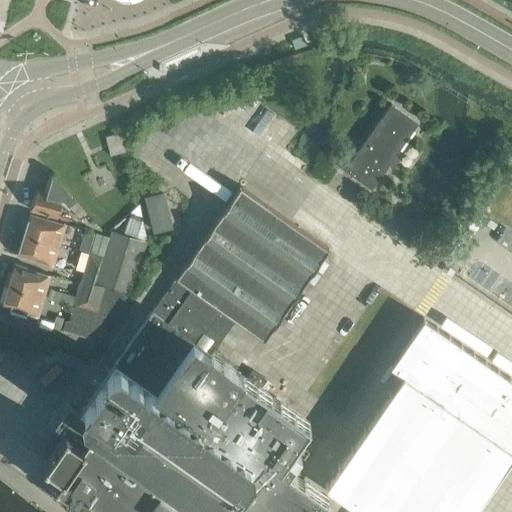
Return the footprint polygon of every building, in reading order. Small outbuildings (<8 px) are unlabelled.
[(345,170),(355,177),(352,181),(364,189),(367,185),(372,188),(418,122),(391,104),(345,170)] [(106,136),(107,144),(109,148),(111,156),(126,152),(120,132),(106,136)] [(76,201),(51,175),(46,193),(36,190),(31,210),(56,217),(61,198),(69,207),(76,201)] [(175,277),(45,462),(62,475),(55,485),(93,511),(472,511),(511,454),(511,378),(424,317),(390,366),(402,375),(325,485),(364,511),(319,511),(329,497),(288,469),(295,458),(301,450),(294,445),(310,422),(196,343),(220,309),(264,340),(329,249),(241,186),(175,277)] [(146,197),(154,231),(171,227),(163,193),(146,197)] [(29,213),(23,234),(60,245),(66,225),(29,213)] [(94,323),(114,328),(135,296),(131,295),(147,242),(135,238),(141,220),(129,217),(124,233),(112,230),(109,238),(104,256),(89,252),(80,282),(73,306),(66,331),(88,337),(90,330),(92,330),(94,323)] [(82,249),(89,252),(95,233),(87,231),(82,249)] [(95,233),(89,252),(104,256),(109,238),(95,233)] [(53,267),(60,245),(23,234),(16,255),(53,267)] [(14,264),(7,285),(45,296),(51,275),(14,264)] [(73,306),(80,282),(69,279),(66,289),(51,285),(47,298),(73,306)] [(1,306),(38,317),(45,296),(7,285),(1,306)] [(53,322),(52,327),(61,330),(64,318),(56,316),(53,322)]
